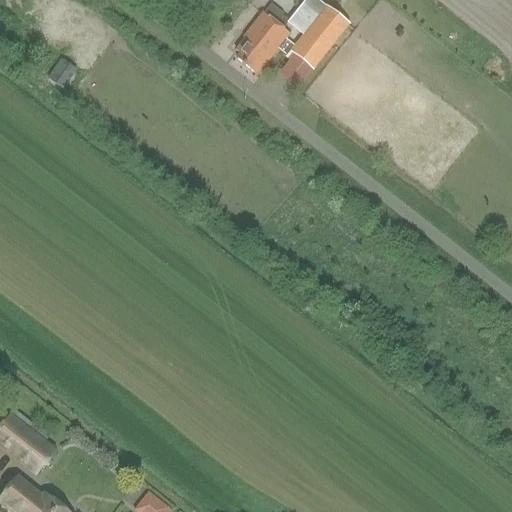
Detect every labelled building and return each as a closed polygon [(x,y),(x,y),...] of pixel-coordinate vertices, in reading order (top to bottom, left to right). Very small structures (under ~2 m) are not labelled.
[(323,11),(309,0),(308,0),(288,26),(303,38),(289,55),(313,73),(350,27),(326,8),(323,11)] [(255,78),(287,36),(261,15),(241,40),(244,42),(235,53),(240,57),(236,63),(255,78)] [(47,444),(11,416),(0,430),(0,450),(26,471),(47,444)] [(64,511),(47,497),(44,501),(19,480),(1,502),(13,511),(64,511)] [(171,511),(174,510),(148,489),(133,507),(139,511),(171,511)]
